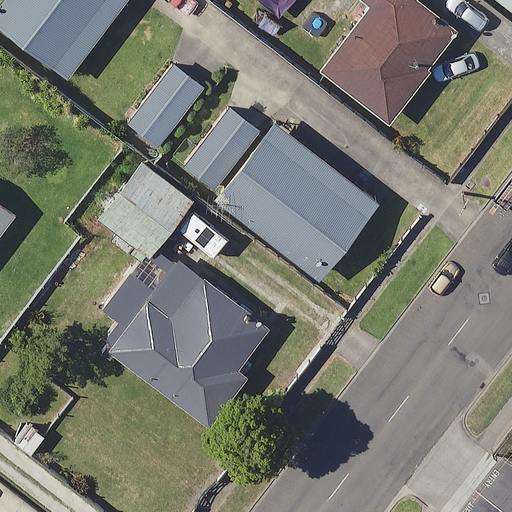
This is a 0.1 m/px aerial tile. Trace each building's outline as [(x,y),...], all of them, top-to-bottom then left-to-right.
[(108,0),(0,0),(0,24),(55,68),(108,0)] [(443,28),(406,0),(358,0),(310,62),(377,114),(443,28)] [(192,83),(161,58),(117,114),(148,138),(192,83)] [(278,147),(219,101),(175,159),(216,190),(212,196),(308,269),(365,194),(287,135),(278,147)] [(178,192),(122,149),(79,205),(135,248),(178,192)] [(258,322),(148,243),(84,332),(194,412),(258,322)]
